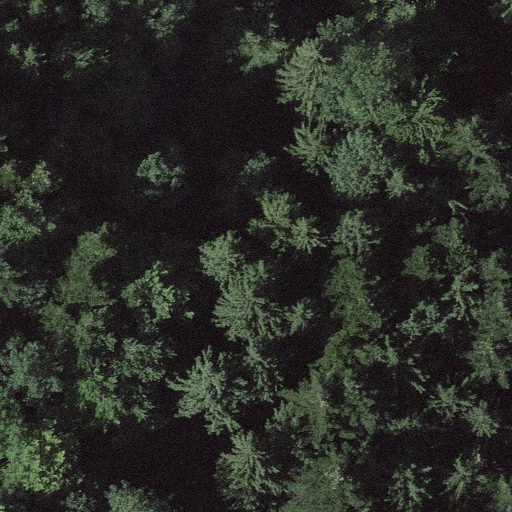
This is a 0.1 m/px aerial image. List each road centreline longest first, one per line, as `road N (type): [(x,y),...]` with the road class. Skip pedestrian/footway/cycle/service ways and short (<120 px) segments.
road 1 (track): [(79,511),(308,0)]
road 2 (track): [(0,370),(225,0)]
